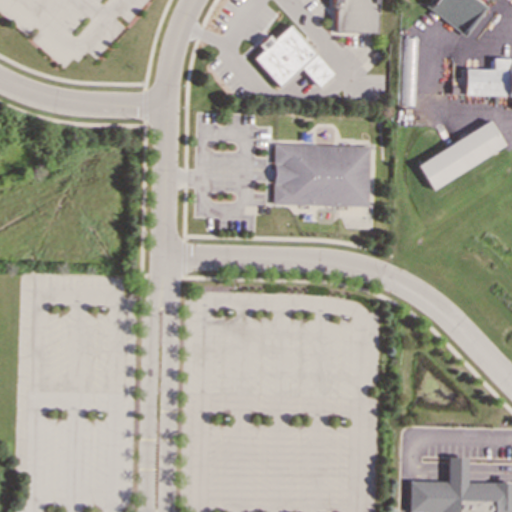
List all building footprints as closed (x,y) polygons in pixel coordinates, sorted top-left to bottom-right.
[(376,0),(375,32),(334,31),(335,7),(332,7),(332,0),(376,0)] [(429,0),(424,8),(463,35),(484,6),(475,0),(429,0)] [(317,86),(331,73),(288,27),(273,40),(267,35),(257,44),(261,49),(252,58),(279,86),(300,67),(317,86)] [(415,38),(399,37),(398,104),(413,105),(415,38)] [(461,94),(511,95),(511,58),(490,58),(489,69),(461,68),(461,94)] [(415,165),(431,189),(502,144),(486,120),(415,165)] [(367,145),(271,143),(270,203),(365,206),(367,145)] [(508,511),(509,482),(464,481),(465,457),(444,456),(444,481),(406,480),(406,511),(435,511),(508,511)]
